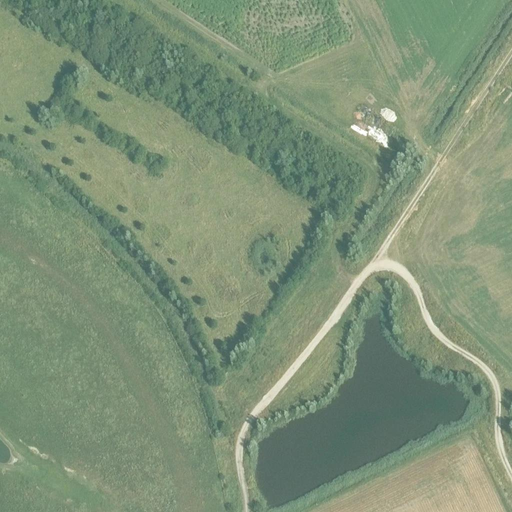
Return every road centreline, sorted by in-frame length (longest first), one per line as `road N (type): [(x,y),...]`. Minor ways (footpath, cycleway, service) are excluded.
road 1 (track): [(379,258),(244,427),(236,443),(246,511)]
road 2 (track): [(258,88),(379,172),(337,246),(340,272),(356,285)]
road 3 (track): [(511,477),(498,448),(488,370),(440,338),(417,287),(379,258)]
road 4 (track): [(511,55),(379,258)]
